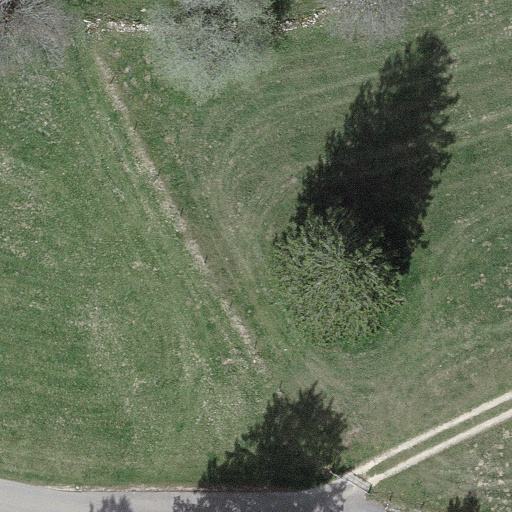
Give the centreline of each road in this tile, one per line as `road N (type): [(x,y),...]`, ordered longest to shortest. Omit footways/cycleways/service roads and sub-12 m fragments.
road 1 (tertiary): [(320,511),(165,501),(0,474)]
road 2 (track): [(511,408),(318,511)]
